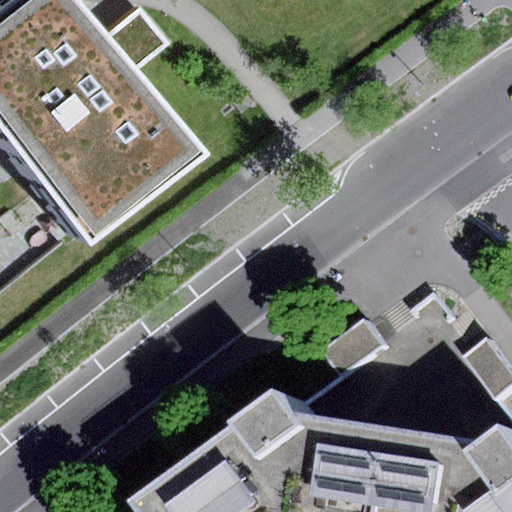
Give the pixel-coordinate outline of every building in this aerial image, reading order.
[(54,0),(0,0),(0,155),(66,239),(182,148),(120,69),(156,40),(127,4),(84,38),(54,0)] [(362,319),(321,349),(342,376),(382,347),(362,319)] [(511,376),(485,342),(462,359),(494,400),(511,385),(511,376)] [(297,404),(156,511),(404,511),(417,444),(317,429),(297,404)] [(511,511),(511,447),(499,458),(417,444),(404,511),(511,511)]
